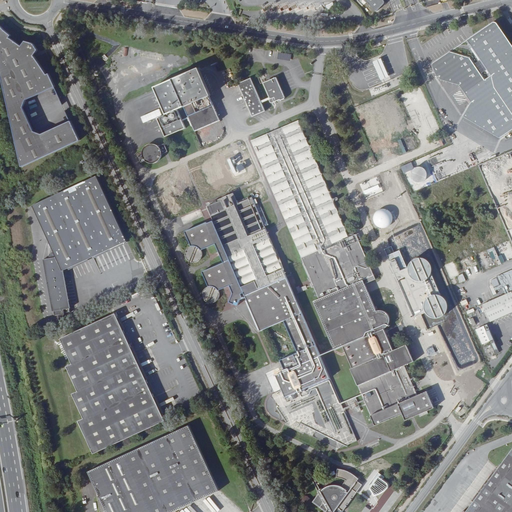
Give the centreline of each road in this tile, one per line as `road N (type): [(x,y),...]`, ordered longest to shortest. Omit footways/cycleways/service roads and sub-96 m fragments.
road 1 (unclassified): [(41,19),(271,511)]
road 2 (unclassified): [(366,38),(320,44),(57,0)]
road 3 (unclassified): [(409,511),(477,420),(504,400)]
road 4 (unclassified): [(366,38),(506,0)]
